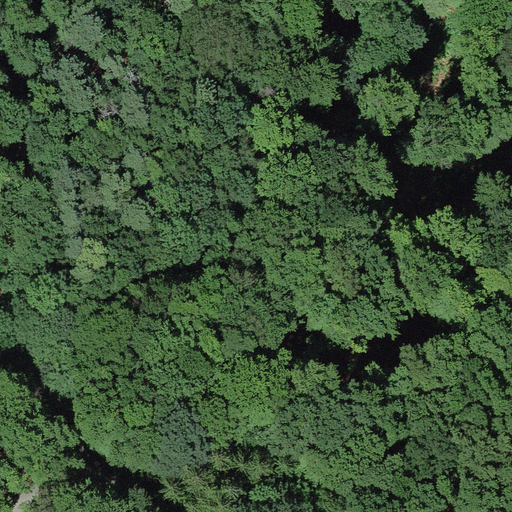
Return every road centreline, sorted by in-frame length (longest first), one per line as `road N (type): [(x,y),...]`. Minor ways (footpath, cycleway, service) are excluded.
road 1 (track): [(0,366),(56,414),(93,485)]
road 2 (unclassified): [(153,511),(140,499),(93,485),(60,486),(17,511)]
